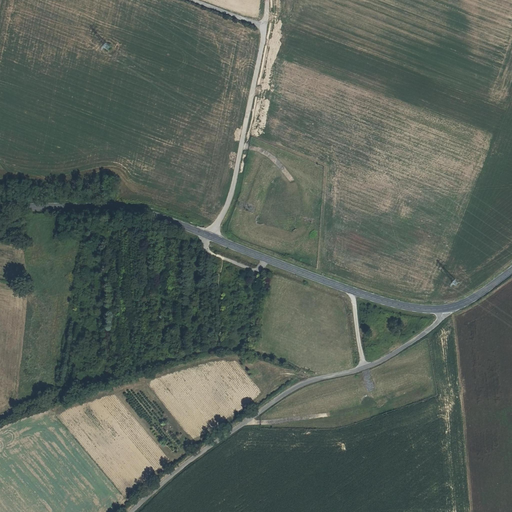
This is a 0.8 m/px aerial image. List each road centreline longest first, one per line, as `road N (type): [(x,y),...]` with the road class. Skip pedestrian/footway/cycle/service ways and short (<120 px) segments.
road 1 (tertiary): [(0,204),(139,210),(351,290)]
road 2 (track): [(0,428),(219,356),(251,357),(313,379)]
road 3 (track): [(209,236),(232,192),(265,26),(195,0)]
road 4 (unclassified): [(363,367),(296,386),(130,511)]
